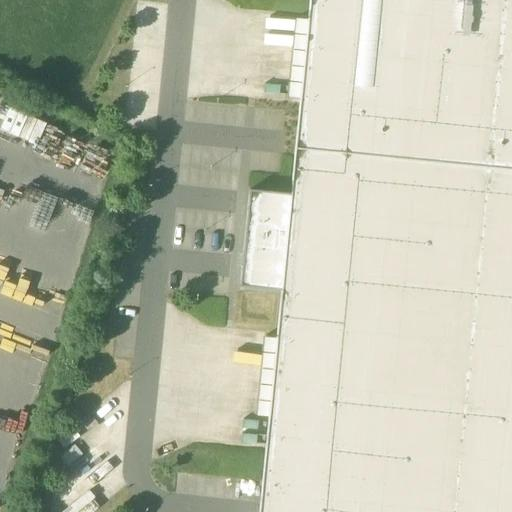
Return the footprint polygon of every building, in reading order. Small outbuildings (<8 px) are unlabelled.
[(300,99),(290,195),(281,292),(276,340),(268,418),(258,511),(511,511),(511,0),(309,0),(307,21),(300,99)] [(300,99),(307,21),(296,20),(288,98),(300,99)] [(239,288),(281,292),(290,195),(249,191),(239,288)] [(268,418),(276,340),(265,339),(257,416),(268,418)] [(88,511),(96,507),(85,493),(58,511),(88,511)]
